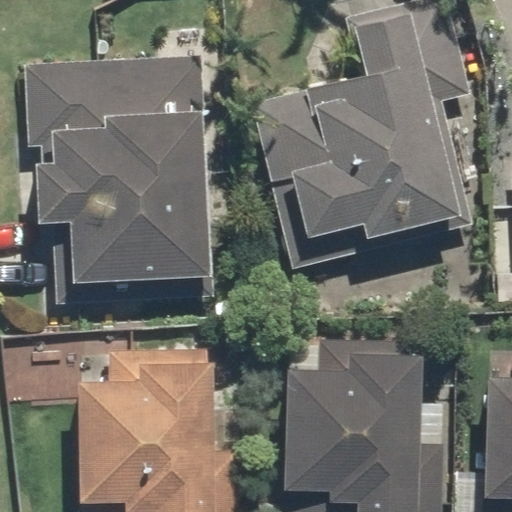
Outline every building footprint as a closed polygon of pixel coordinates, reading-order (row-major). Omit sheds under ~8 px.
[(261,105),(269,138),(252,142),(284,274),(297,271),(457,231),(426,104),(465,95),(442,2),(344,26),(357,81),(261,105)] [(198,280),(194,61),(19,64),(22,225),(44,224),(45,305),(141,304),(141,281),(198,280)] [(299,372),(273,371),(272,494),(281,494),(280,511),(408,511),(409,461),(440,461),(440,402),(405,402),(406,341),(300,340),(299,372)] [(203,511),(205,350),(103,350),(103,380),(64,380),(63,511),(203,511)] [(511,511),(511,375),(480,374),(473,511),(511,511)]
